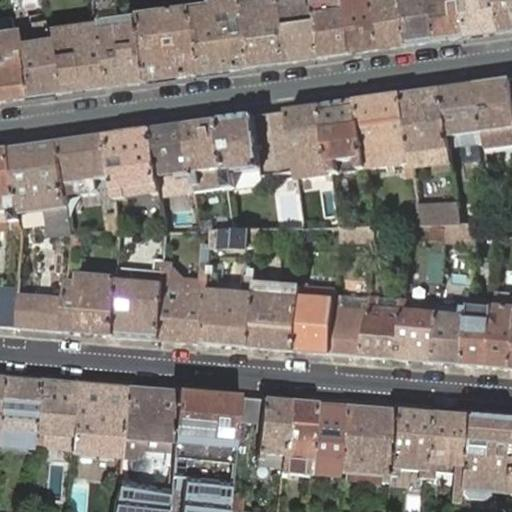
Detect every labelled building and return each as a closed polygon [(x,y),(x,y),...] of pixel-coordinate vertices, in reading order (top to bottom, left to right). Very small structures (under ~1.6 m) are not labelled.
[(101,89),(139,84),(130,23),(115,25),(111,0),(108,0),(89,2),(92,26),(101,89)] [(139,84),(189,76),(179,9),(178,0),(145,0),(147,7),(147,13),(135,15),(129,16),(130,23),(139,84)] [(189,76),(241,69),(230,0),(204,0),(202,0),(178,0),(179,9),(189,76)] [(230,0),(241,69),(278,64),(269,0),(230,0)] [(269,0),(278,64),(311,59),(303,0),(269,0)] [(303,0),(311,59),(344,55),(337,0),(303,0)] [(337,0),(344,55),(371,51),(364,0),(337,0)] [(364,0),(371,51),(399,47),(393,5),(381,7),(380,0),(364,0)] [(399,47),(426,43),(420,0),(392,0),(393,5),(399,47)] [(420,0),(426,43),(459,39),(452,0),(420,0)] [(452,0),(459,39),(491,34),(486,0),(452,0)] [(511,0),(486,0),(491,34),(511,31),(511,0)] [(23,99),(53,95),(44,33),(42,17),(31,19),(32,24),(12,27),(13,33),(23,99)] [(0,102),(23,99),(13,33),(12,27),(12,25),(11,19),(0,21),(0,102)] [(53,95),(101,89),(92,26),(85,27),(53,32),(44,33),(53,95)] [(511,80),(478,86),(486,145),(488,161),(497,159),(496,149),(511,146),(511,80)] [(478,86),(444,91),(451,150),(460,148),(459,137),(477,134),(479,145),(486,145),(478,86)] [(444,91),(404,96),(413,165),(414,170),(415,179),(418,197),(426,196),(422,168),(436,166),(437,177),(455,174),(454,164),(451,150),(444,91)] [(404,96),(359,103),(369,170),(379,169),(403,166),(407,165),(409,179),(415,179),(414,170),(413,165),(404,96)] [(359,103),(324,108),(334,175),(341,174),(340,165),(360,161),(361,171),(369,170),(359,103)] [(324,108),(289,112),(298,174),(299,180),(305,179),(307,179),(326,176),(327,176),(334,175),(324,108)] [(257,117),(220,122),(229,188),(230,191),(238,190),(236,175),(264,171),(265,178),(298,174),(289,112),(257,117)] [(220,122),(187,126),(196,192),(229,188),(220,122)] [(187,126),(154,131),(162,195),(163,196),(196,192),(187,126)] [(154,131),(110,137),(116,189),(118,201),(129,199),(128,191),(153,187),(155,196),(162,195),(154,131)] [(110,137),(61,144),(68,195),(80,194),(85,196),(97,195),(100,191),(116,189),(110,137)] [(61,144),(12,151),(21,213),(48,210),(52,236),(74,234),(70,207),(68,195),(61,144)] [(12,151),(0,152),(0,213),(12,212),(14,222),(22,221),(21,213),(12,151)] [(340,165),(341,174),(361,171),(360,161),(340,165)] [(128,191),(129,199),(155,196),(153,187),(128,191)] [(459,204),(419,206),(422,228),(448,227),(462,227),(459,204)] [(107,208),(111,235),(122,235),(118,207),(107,208)] [(462,227),(448,227),(447,243),(476,246),(477,226),(462,227)] [(377,228),(342,229),(340,245),(376,243),(377,229),(377,228)] [(433,229),(432,242),(445,243),(446,231),(433,229)] [(235,232),(214,232),(212,249),(260,249),(261,231),(235,232)] [(120,269),(119,281),(115,338),(161,341),(166,264),(166,261),(156,260),(155,272),(120,269)] [(161,341),(206,345),(209,290),(211,268),(203,267),(202,282),(173,280),(174,265),(166,264),(161,341)] [(206,345),(251,349),(256,295),(257,284),(258,271),(251,271),(251,278),(246,277),(244,294),(221,291),(222,275),(217,275),(218,268),(211,268),(209,290),(206,345)] [(79,280),(70,279),(69,299),(66,334),(115,338),(119,281),(79,278),(79,280)] [(297,353),(302,288),(282,286),(265,285),(257,284),(256,295),(251,349),(297,353)] [(0,328),(16,330),(19,288),(0,287),(0,328)] [(336,291),(302,288),(297,353),(331,356),(336,296),(336,291)] [(511,294),(498,294),(496,308),(496,309),(491,369),(511,370),(511,294)] [(19,299),(16,330),(32,331),(66,334),(69,299),(20,295),(19,299)] [(331,356),(366,359),(371,299),(336,296),(331,356)] [(402,361),(406,302),(371,299),(366,359),(402,361)] [(467,367),(491,369),(496,309),(477,308),(477,300),(472,300),(471,309),(467,367)] [(413,302),(406,302),(402,361),(437,365),(442,307),(441,305),(433,304),(413,302)] [(437,365),(467,367),(471,309),(464,309),(464,317),(449,315),(449,308),(442,307),(437,365)] [(3,379),(0,424),(0,444),(35,447),(39,382),(3,379)] [(39,382),(35,447),(42,447),(43,435),(73,436),(77,385),(39,382)] [(73,436),(71,454),(121,458),(121,453),(126,389),(77,385),(73,436)] [(177,393),(126,389),(121,453),(133,454),(134,450),(171,453),(172,444),(177,393)] [(239,398),(177,393),(172,444),(171,453),(167,492),(119,483),(113,511),(227,511),(228,505),(234,449),(239,398)] [(263,400),(239,398),(237,420),(261,422),(263,400)] [(289,402),(263,400),(261,422),(257,461),(256,465),(282,468),(282,466),(289,402)] [(289,402),(282,466),(282,474),(310,477),(310,476),(316,404),(289,402)] [(346,407),(316,404),(310,476),(318,477),(319,463),(333,464),(332,472),(340,473),(346,407)] [(395,411),(346,407),(340,473),(340,474),(345,474),(345,481),(389,485),(389,478),(395,411)] [(430,414),(395,411),(389,478),(397,478),(397,470),(418,472),(417,480),(425,481),(426,463),(430,414)] [(464,416),(430,414),(426,463),(425,481),(432,481),(433,473),(452,475),(450,505),(458,505),(459,490),(461,465),(464,416)] [(510,421),(464,416),(461,465),(459,490),(464,490),(463,495),(466,499),(468,498),(480,500),(482,500),(485,497),(486,492),(504,494),(510,421)] [(511,420),(510,421),(504,494),(503,494),(511,495),(511,420)] [(241,506),(242,496),(233,494),(232,504),(241,506)]
